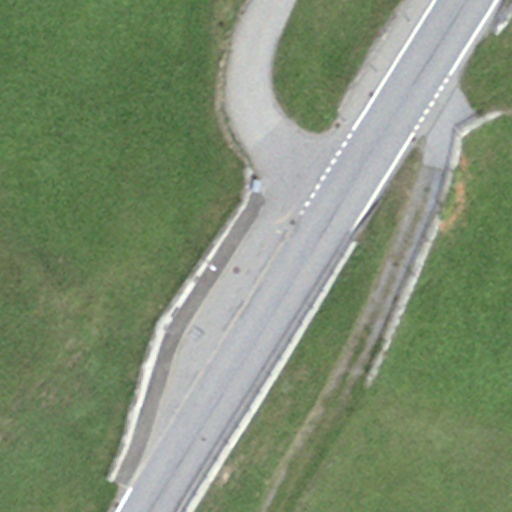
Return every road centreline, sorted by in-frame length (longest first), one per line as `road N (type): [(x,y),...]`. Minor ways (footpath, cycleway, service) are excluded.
road 1 (tertiary): [(336,217),(154,511)]
road 2 (tertiary): [(469,0),(336,217)]
road 3 (unclassified): [(278,0),(254,110),(336,217)]
